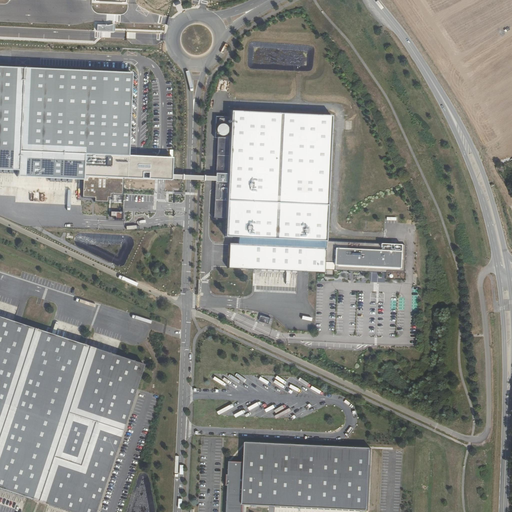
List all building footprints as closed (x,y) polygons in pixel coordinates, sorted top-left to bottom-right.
[(91,0),(91,8),(94,11),(97,13),(121,14),(125,13),(127,9),(127,0),(91,0)] [(0,68),(0,171),(18,172),(18,178),(83,181),(83,197),(95,198),(95,202),(108,202),(108,198),(111,199),(111,194),(123,195),(124,180),(156,181),(162,181),(172,182),(172,180),(173,176),(173,159),(163,158),(129,157),(133,74),(0,68)] [(334,267),(401,270),(402,243),(327,240),(332,115),(231,111),(231,116),(217,116),(213,219),(226,219),(225,236),(238,237),(238,244),(230,243),(229,268),(325,273),(326,261),(334,262),(334,267)] [(0,485),(81,511),(94,511),(144,361),(0,314),(0,485)] [(211,374),(209,378),(225,385),(227,382),(211,374)] [(252,375),(250,379),(267,390),(269,387),(252,375)] [(286,381),(284,384),(272,377),(270,381),(264,378),(262,380),(270,385),(270,386),(276,390),(279,386),(285,390),(287,386),(293,390),(296,386),(286,381)] [(228,471),(227,482),(231,482),(231,483),(229,483),(227,511),(243,511),(244,501),(368,506),(371,444),(246,439),(246,459),(230,458),(229,471),(228,471)]
